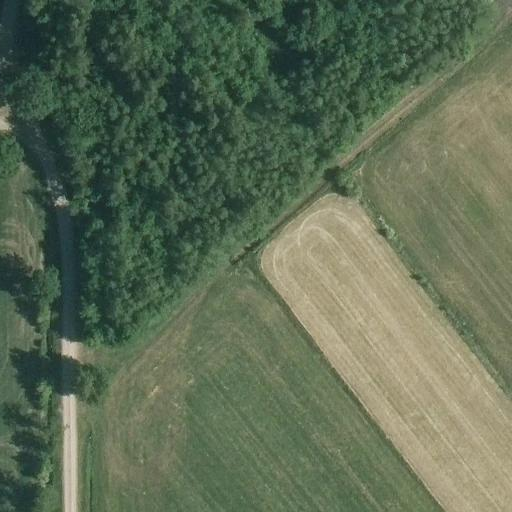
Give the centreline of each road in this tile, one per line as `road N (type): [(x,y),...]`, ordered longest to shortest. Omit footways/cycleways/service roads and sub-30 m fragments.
road 1 (track): [(510,13),(124,341),(68,346)]
road 2 (track): [(67,511),(62,217),(40,150),(0,104)]
